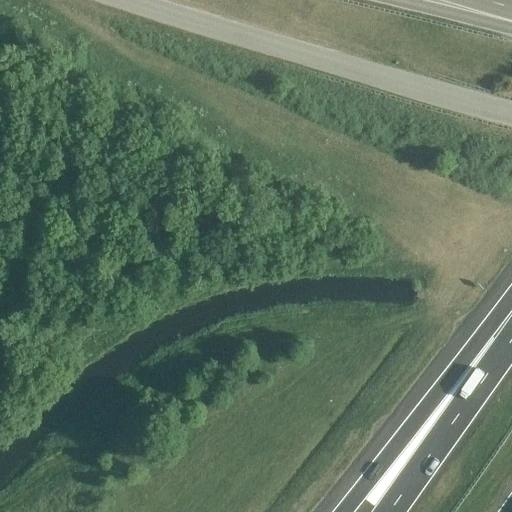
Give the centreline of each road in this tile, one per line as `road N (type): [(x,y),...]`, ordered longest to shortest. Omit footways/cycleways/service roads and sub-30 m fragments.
road 1 (tertiary): [(133,0),(511,112)]
road 2 (motorway): [(511,325),(342,511)]
road 3 (motorway): [(511,338),(389,511)]
road 4 (secondary): [(390,0),(511,31)]
